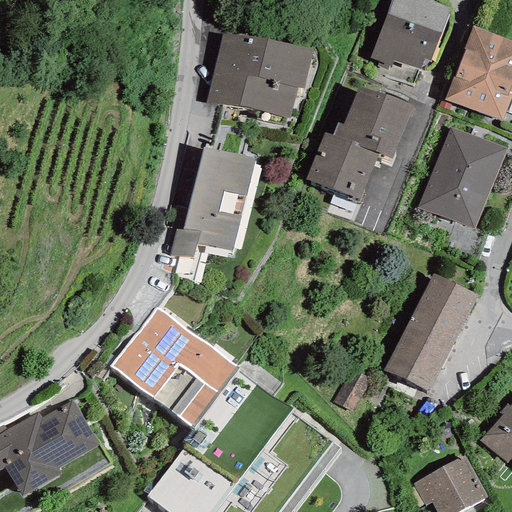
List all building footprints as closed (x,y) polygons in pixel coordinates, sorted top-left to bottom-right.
[(420,15),(399,7),(396,12),(392,11),(367,71),(418,92),(425,74),(429,76),(450,25),(421,13),(420,15)] [(511,53),(472,37),(443,108),(502,132),(508,117),(511,118),(511,53)] [(313,68),(222,43),(204,110),(289,133),(297,104),(303,106),(313,68)] [(413,125),(358,102),(342,139),(338,137),(332,149),(324,146),(304,194),(360,217),(379,174),(391,179),(413,125)] [(450,134),(415,214),(473,239),(507,159),(450,134)] [(255,177),(203,161),(182,236),(176,235),(170,259),(178,262),(174,275),(193,292),(201,261),(232,267),(255,177)] [(427,406),(479,309),(433,285),(382,382),(427,406)] [(231,380),(156,320),(109,378),(153,413),(154,412),(193,443),(195,445),(241,386),(233,378),(231,380)] [(294,428),(241,386),(195,445),(193,443),(142,506),(149,511),(302,511),(342,464),(295,426),(294,428)] [(36,417),(0,438),(0,479),(4,477),(23,509),(61,487),(57,481),(100,456),(71,406),(40,424),(36,417)] [(511,409),(480,445),(508,470),(511,467),(511,468),(511,409)] [(464,462),(413,490),(424,511),(426,511),(431,510),(431,511),(474,511),(487,505),(464,462)]
